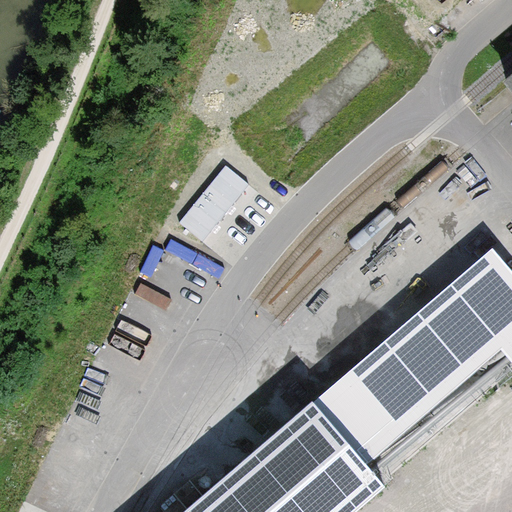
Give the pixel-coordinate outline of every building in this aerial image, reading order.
[(511,76),(502,85),(511,96),(511,76)] [(226,166),(182,220),(204,238),(248,184),(226,166)] [(180,242),(165,264),(183,277),(199,254),(180,242)] [(511,271),(491,247),(185,511),(353,511),(384,486),(365,465),(500,349),(511,362),(511,271)] [(210,294),(225,273),(209,261),(193,281),(210,294)]
